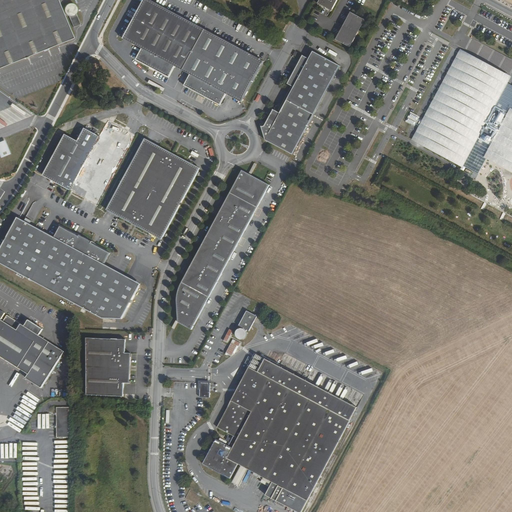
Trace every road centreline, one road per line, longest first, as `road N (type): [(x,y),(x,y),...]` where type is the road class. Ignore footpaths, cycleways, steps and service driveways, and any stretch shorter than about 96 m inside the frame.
road 1 (unclassified): [(228,158),(168,269),(160,300),(153,467),(160,511)]
road 2 (unclassified): [(9,193),(88,40)]
road 3 (unclassified): [(220,134),(140,90),(88,40)]
road 4 (unknown): [(375,123),(408,139),(457,44)]
